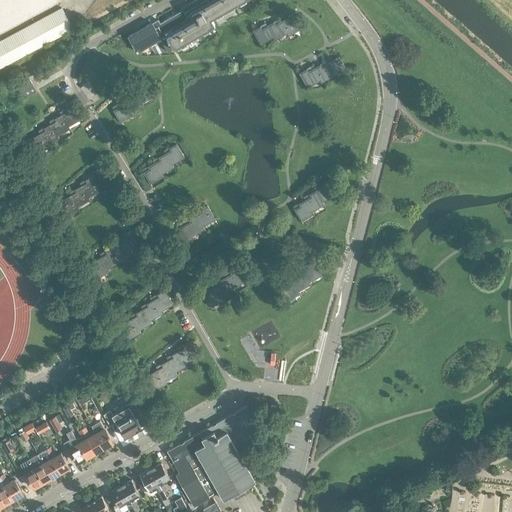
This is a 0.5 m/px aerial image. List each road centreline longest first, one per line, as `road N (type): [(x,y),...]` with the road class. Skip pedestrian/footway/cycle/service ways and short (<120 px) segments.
road 1 (residential): [(170,0),(76,53),(69,69),(147,204),(170,276),(238,390)]
road 2 (tertiary): [(317,393),(390,103),(384,61),(343,0)]
road 3 (residential): [(22,511),(238,390)]
road 4 (tertiary): [(289,511),(317,393)]
